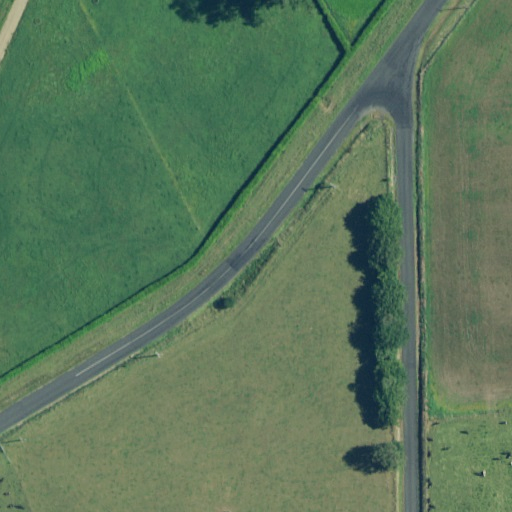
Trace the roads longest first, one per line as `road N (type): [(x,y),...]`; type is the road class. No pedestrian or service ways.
road 1 (tertiary): [(0,421),(185,311),(226,276),(387,73)]
road 2 (unclassified): [(413,511),(406,123),(399,84),(387,73)]
